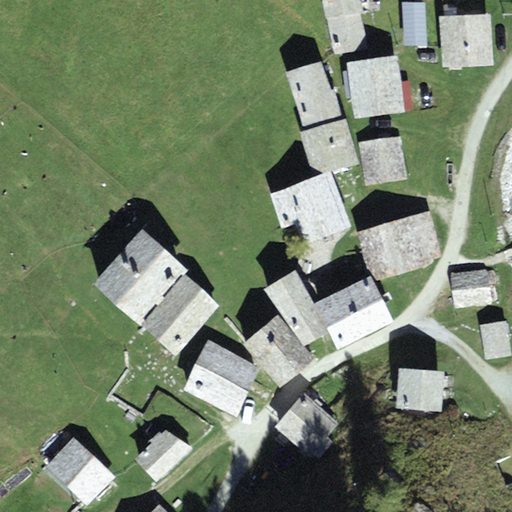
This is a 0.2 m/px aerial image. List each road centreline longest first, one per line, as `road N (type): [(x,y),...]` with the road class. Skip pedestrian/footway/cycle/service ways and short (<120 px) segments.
road 1 (residential): [(511,64),(475,130),(450,263),(411,317),(285,397),(213,511)]
road 2 (track): [(131,511),(210,449),(262,430)]
road 3 (track): [(411,317),(511,400)]
